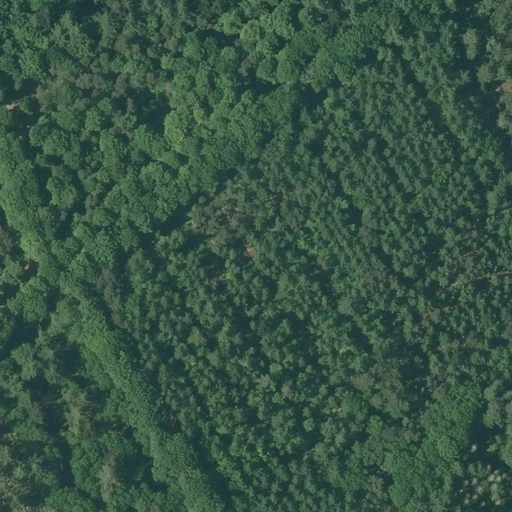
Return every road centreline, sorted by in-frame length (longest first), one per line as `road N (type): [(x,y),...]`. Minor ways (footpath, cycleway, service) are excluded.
road 1 (track): [(511,162),(443,237),(312,450),(205,511)]
road 2 (track): [(396,0),(53,278)]
road 3 (track): [(34,231),(185,97),(222,43),(297,0)]
road 4 (unclassified): [(194,511),(53,278)]
road 5 (unclassified): [(53,278),(0,139)]
road 6 (track): [(425,0),(475,53),(511,110)]
